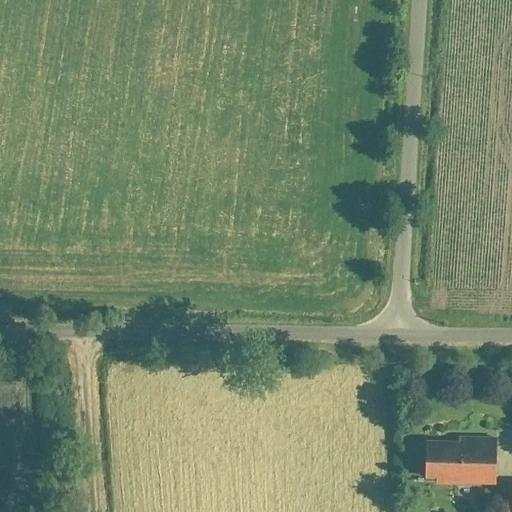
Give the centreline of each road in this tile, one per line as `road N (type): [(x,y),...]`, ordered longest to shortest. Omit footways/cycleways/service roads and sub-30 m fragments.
road 1 (unclassified): [(396,338),(0,336)]
road 2 (unclassified): [(396,338),(420,0)]
road 3 (track): [(86,337),(97,511)]
